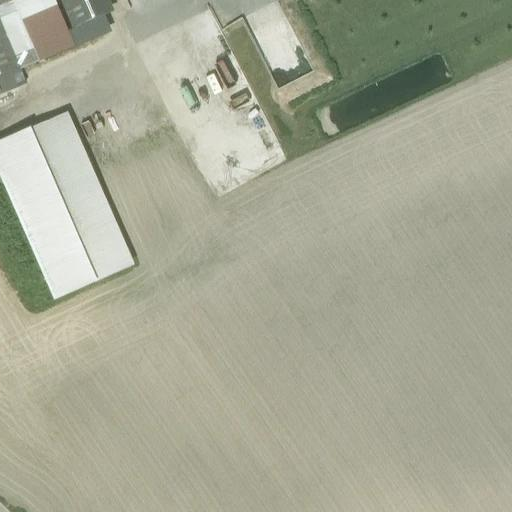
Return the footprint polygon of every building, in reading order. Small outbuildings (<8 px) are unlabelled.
[(0,0),(0,8),(14,2),(19,0),(0,0)] [(59,0),(19,0),(14,2),(33,48),(14,57),(20,71),(79,47),(72,31),(59,0)] [(112,11),(107,0),(59,0),(72,31),(99,20),(113,14),(112,11)] [(107,0),(112,11),(138,0),(107,0)] [(14,2),(0,8),(0,24),(14,57),(33,48),(14,2)] [(99,20),(72,31),(79,47),(105,36),(99,20)] [(0,24),(0,97),(26,86),(20,71),(14,57),(0,24)] [(65,119),(0,147),(0,173),(55,300),(130,267),(65,119)]
